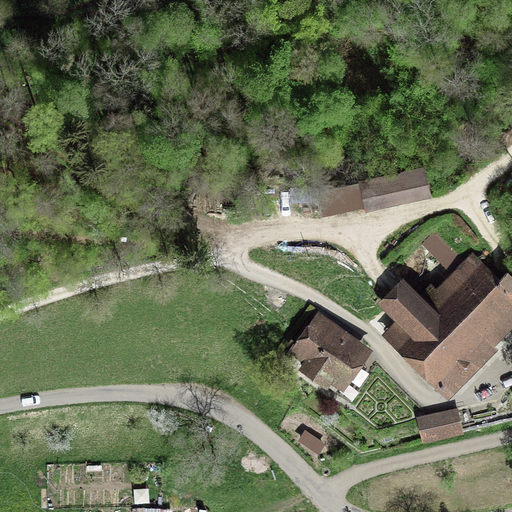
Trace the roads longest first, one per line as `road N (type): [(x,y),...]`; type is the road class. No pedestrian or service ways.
road 1 (track): [(511,162),(447,202),(386,224),(350,232),(267,230),(209,259),(108,279),(0,314)]
road 2 (unclassified): [(0,405),(112,390),(206,403),(273,445),(337,511)]
